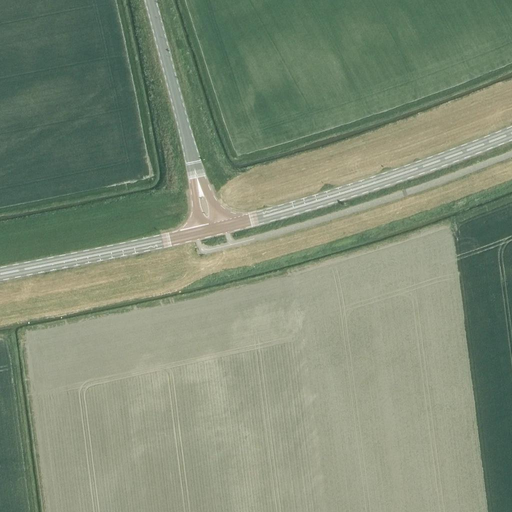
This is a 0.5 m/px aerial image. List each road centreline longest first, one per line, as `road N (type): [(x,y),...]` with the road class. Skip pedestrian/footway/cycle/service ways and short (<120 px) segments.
road 1 (secondary): [(221,227),(393,178),(511,133)]
road 2 (secondary): [(0,274),(197,233)]
road 3 (tertiary): [(196,177),(149,0)]
